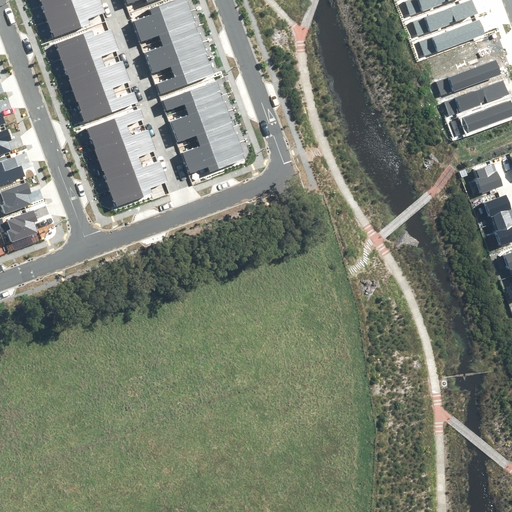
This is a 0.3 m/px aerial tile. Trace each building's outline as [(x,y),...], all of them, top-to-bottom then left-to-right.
[(36,0),(50,37),(88,23),(87,18),(104,12),(99,0),(36,0)] [(213,74),(184,0),(170,0),(147,9),(149,13),(132,20),(140,41),(156,34),(161,46),(145,52),(152,71),(169,64),(173,76),(153,83),(158,95),(213,74)] [(413,0),(407,2),(412,15),(453,0),(413,0)] [(414,22),(419,35),(478,13),(473,1),(414,22)] [(420,42),(426,55),(485,33),(480,21),(420,42)] [(87,29),(52,43),(83,122),(138,100),(134,88),(113,96),(109,85),(126,78),(118,59),(102,65),(98,54),(114,48),(106,27),(89,34),(87,29)] [(435,83),(440,96),(500,74),(495,61),(435,83)] [(209,170),(245,157),(214,78),(158,100),(163,112),(183,104),(188,115),(171,121),(178,140),(194,134),(199,146),(182,152),(190,173),(208,166),(209,170)] [(445,103),(450,116),(509,94),(505,81),(445,103)] [(452,123),(456,136),(511,115),(511,103),(511,101),(452,123)] [(84,126),(114,205),(150,191),(148,187),(165,180),(157,160),(141,166),(136,154),(152,148),(145,129),(128,136),(123,125),(144,117),(139,105),(84,126)] [(0,152),(9,150),(6,139),(8,139),(4,127),(0,128),(0,152)] [(0,160),(0,184),(21,177),(17,166),(14,167),(11,156),(0,160)] [(472,176),(478,191),(499,183),(491,161),(472,167),(475,175),(472,176)] [(0,193),(3,202),(0,203),(0,205),(2,211),(28,203),(24,192),(27,191),(23,180),(0,187),(0,193)] [(502,190),(481,197),(486,213),(489,212),(492,219),(510,212),(502,190)] [(10,230),(7,231),(10,239),(35,231),(32,220),(34,219),(30,208),(6,216),(10,230)] [(492,228),(497,243),(511,237),(511,216),(510,212),(492,219),(495,227),(492,228)] [(511,247),(500,252),(506,267),(508,266),(511,273),(511,247)]
